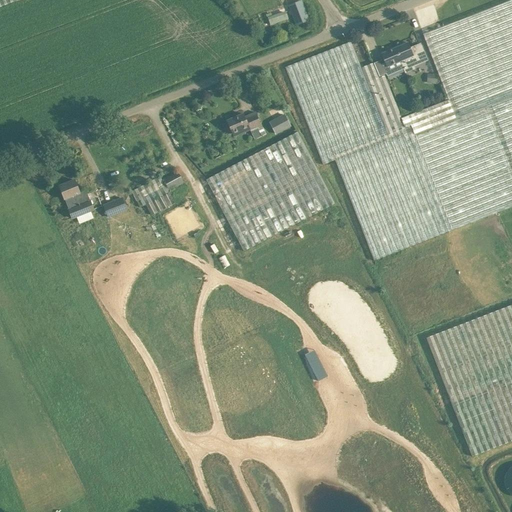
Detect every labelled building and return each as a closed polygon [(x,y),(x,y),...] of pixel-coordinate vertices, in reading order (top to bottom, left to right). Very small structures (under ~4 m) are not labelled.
[(511,0),(510,0),(423,34),(449,100),(402,118),(385,75),(379,78),(373,63),(361,68),(351,41),(285,67),(323,164),(335,159),(374,260),(511,206),(511,0)] [(308,20),(301,1),(291,5),(289,6),(296,25),(308,20)] [(270,25),(275,23),(288,19),(285,11),(268,17),(268,18),(261,20),(263,26),(270,23),(270,25)] [(362,43),(356,44),(361,66),(367,64),(362,43)] [(414,66),(427,60),(420,44),(410,48),(408,43),(381,54),(387,67),(401,61),(406,72),(415,69),(414,66)] [(430,74),(430,83),(438,83),(438,75),(430,74)] [(227,121),(229,125),(233,134),(248,127),(253,139),(265,134),(256,112),(245,117),(243,114),(227,121)] [(270,122),(270,123),(276,134),(290,126),(284,115),(270,122)] [(207,179),(244,251),(334,204),(296,132),(207,179)] [(170,190),(183,182),(177,171),(162,179),(160,176),(130,192),(138,208),(147,205),(152,215),(175,203),(169,193),(169,192),(171,191),(170,190)] [(86,190),(80,192),(75,180),(60,186),(65,200),(73,219),(94,211),(90,201),(86,190)] [(123,197),(103,204),(108,218),(128,210),(123,197)] [(511,304),(426,338),(472,456),(511,440),(511,304)]
